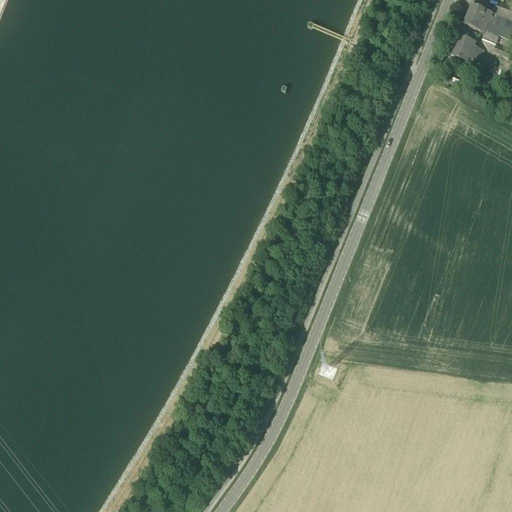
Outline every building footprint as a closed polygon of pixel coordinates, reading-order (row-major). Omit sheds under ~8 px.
[(492,13),(472,6),(468,16),(511,32),(511,16),(511,9),(500,4),(495,19),(490,17),(492,13)] [(511,32),(468,16),(463,26),(483,34),(482,38),(496,44),(499,37),(511,42),(511,32)] [(482,50),(475,48),(476,44),(459,37),(455,47),(480,57),(482,50)] [(472,66),(475,67),(477,63),(480,64),(479,69),(492,74),(496,64),(483,59),(484,58),(480,57),(455,47),(451,58),(472,66)] [(495,49),(493,54),(508,60),(510,54),(495,49)]
